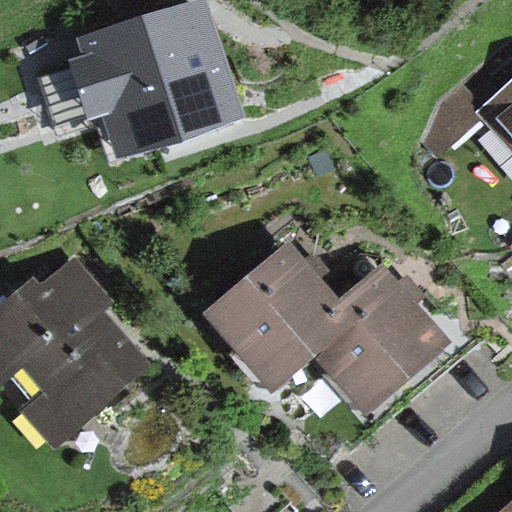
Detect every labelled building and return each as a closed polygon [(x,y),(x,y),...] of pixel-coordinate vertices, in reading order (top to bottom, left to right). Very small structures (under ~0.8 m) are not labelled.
[(233,30),(130,37),(135,116),(238,109),(233,30)] [(511,84),(483,110),(511,142),(511,84)] [(288,252),(215,315),(271,380),(314,343),(344,317),(288,252)] [(62,430),(140,366),(64,275),(41,295),(34,287),(0,315),(0,378),(11,369),(62,430)] [(383,284),(344,317),(314,343),(368,406),(437,347),(383,284)]
